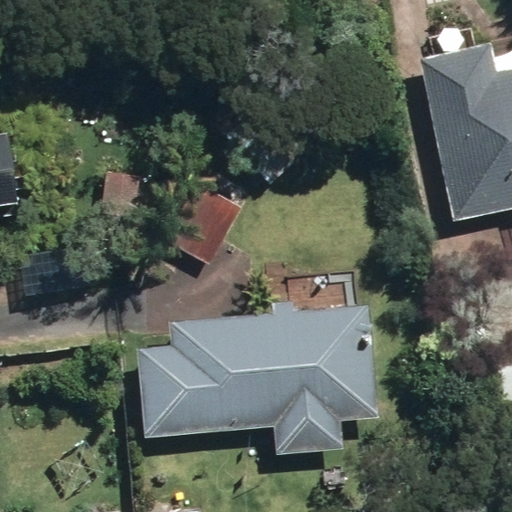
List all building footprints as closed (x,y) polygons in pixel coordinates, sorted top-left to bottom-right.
[(511,208),(511,64),(489,70),(483,39),(414,54),(449,221),(511,208)] [(218,132),(268,181),(298,151),(248,101),(218,132)] [(0,201),(12,201),(5,131),(0,131),(0,201)] [(112,214),(133,217),(138,175),(117,171),(112,214)] [(161,242),(206,266),(240,205),(194,180),(161,242)] [(269,426),(271,455),(340,449),(338,422),(375,418),(368,306),(162,320),(164,345),(129,348),(136,437),(269,426)] [(511,357),(487,363),(502,446),(511,443),(511,357)] [(205,501),(205,511),(241,511),(241,500),(205,501)]
